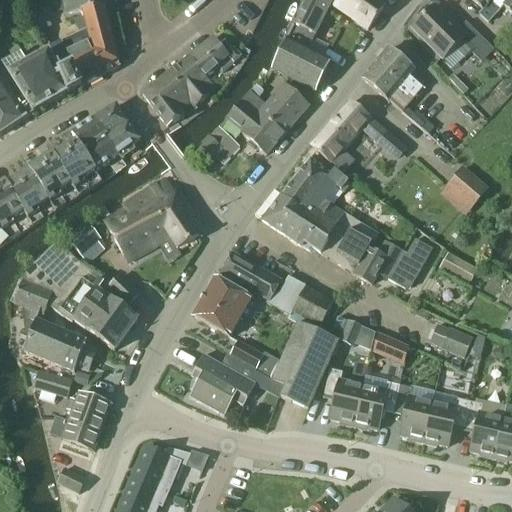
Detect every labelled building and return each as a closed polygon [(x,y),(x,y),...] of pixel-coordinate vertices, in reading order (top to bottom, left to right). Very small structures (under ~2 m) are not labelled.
[(58,0),(57,0),(41,3),(43,13),(61,10),(58,0)] [(81,14),(104,10),(102,0),(59,0),(63,17),(81,14)] [(295,26),(287,42),(308,52),(315,36),(333,0),(306,0),(294,26),(295,26)] [(338,0),(333,8),(366,32),(386,6),(377,0),(338,0)] [(511,0),(468,0),(482,12),(493,0),(500,0),(505,4),(501,9),(511,18),(511,0)] [(434,8),(411,31),(442,62),(443,61),(453,72),(464,60),(465,62),(472,55),(481,65),(493,53),(470,29),(462,37),(458,32),(434,8)] [(81,14),(86,33),(104,76),(119,69),(104,10),(81,14)] [(53,53),(49,54),(55,67),(58,66),(62,75),(73,69),(81,88),(104,76),(86,33),(51,49),(53,53)] [(212,40),(188,59),(195,68),(191,72),(199,81),(198,83),(210,97),(216,91),(206,80),(216,70),(221,75),(222,76),(233,65),(239,59),(225,42),(218,47),(212,40)] [(330,63),(308,52),(287,42),(272,72),(315,94),(330,63)] [(388,51),(375,66),(415,100),(423,91),(409,79),(414,73),(388,51)] [(9,77),(28,67),(20,54),(1,65),(9,77)] [(57,77),(62,75),(58,66),(55,67),(49,54),(28,67),(9,77),(7,78),(21,100),(31,116),(32,117),(65,98),(65,97),(65,96),(57,77)] [(210,97),(198,83),(199,81),(191,72),(195,68),(188,59),(142,96),(167,129),(183,119),(185,120),(196,110),(195,109),(209,96),(210,97)] [(362,82),(364,83),(388,104),(388,103),(402,115),(415,100),(375,66),(362,82)] [(73,69),(62,75),(57,77),(65,96),(65,97),(65,98),(66,98),(82,89),(81,88),(73,69)] [(0,137),(31,116),(21,100),(16,104),(0,80),(0,137)] [(283,88),(266,107),(265,108),(289,130),(290,131),(308,110),(283,88)] [(289,130),(265,108),(250,94),(225,122),(266,158),(289,130)] [(374,145),(384,133),(370,122),(351,104),(311,148),(331,167),(332,165),(344,175),(354,163),(343,153),(349,146),(349,145),(360,133),(374,145)] [(118,159),(132,149),(140,144),(115,109),(95,121),(106,140),(105,141),(118,159)] [(413,117),(409,121),(420,130),(428,122),(417,113),(413,117)] [(71,136),(76,144),(96,174),(118,159),(105,141),(106,140),(95,121),(71,136)] [(221,150),(208,137),(194,151),(207,164),(221,150)] [(96,174),(76,144),(53,158),(52,157),(51,157),(52,159),(71,188),(74,193),(80,189),(78,186),(96,174)] [(28,171),(30,173),(50,206),(55,202),(53,199),(71,188),(52,159),(51,157),(28,171)] [(351,187),(347,184),(333,173),(314,157),(311,161),(310,161),(281,199),(301,215),(295,222),(327,246),(320,257),(330,263),(354,222),(345,216),(325,204),(336,190),(340,193),(341,193),(344,196),(351,187)] [(462,170),(445,188),(471,212),(488,193),(462,170)] [(28,222),(34,218),(32,215),(49,205),(49,206),(50,206),(30,173),(7,188),(6,188),(23,216),(24,215),(28,222)] [(128,267),(129,266),(171,241),(177,251),(198,239),(164,182),(123,207),(125,211),(102,224),(128,267)] [(6,188),(7,188),(5,184),(0,187),(0,228),(3,233),(8,230),(6,227),(23,216),(6,188)] [(304,246),(320,257),(327,246),(295,222),(301,215),(281,199),(262,224),(302,250),(304,246)] [(354,277),(370,251),(379,237),(354,222),(330,263),(345,272),(354,277)] [(69,244),(80,258),(101,241),(90,227),(69,244)] [(388,261),(377,255),(370,251),(354,277),(371,287),(377,276),(405,291),(410,289),(431,250),(416,242),(407,258),(405,257),(393,251),(388,261)] [(25,275),(21,282),(22,282),(22,283),(53,296),(48,308),(71,325),(73,323),(96,291),(103,296),(106,292),(113,286),(112,285),(76,262),(57,243),(25,275)] [(221,276),(268,303),(273,294),(279,283),(232,256),(221,276)] [(441,271),(469,287),(478,272),(449,256),(441,271)] [(113,286),(106,292),(127,311),(140,297),(119,278),(112,285),(113,286)] [(273,294),(268,303),(267,306),(289,318),(290,317),(305,289),(287,279),(278,296),(273,294)] [(251,302),(213,281),(192,318),(229,340),(242,318),(246,320),(251,312),(247,309),(251,302)] [(22,283),(12,307),(13,307),(22,311),(24,333),(30,335),(34,325),(35,322),(41,324),(42,320),(43,320),(48,308),(53,296),(22,283)] [(305,289),(290,317),(318,332),(334,304),(305,289)] [(96,291),(73,323),(84,331),(107,299),(103,296),(96,291)] [(84,331),(114,353),(138,321),(107,299),(84,331)] [(30,335),(22,355),(74,376),(76,370),(87,374),(95,353),(84,349),(87,344),(41,324),(35,322),(34,325),(30,335)] [(332,324),(328,332),(339,337),(343,329),(332,324)] [(347,324),(338,343),(354,350),(363,330),(347,324)] [(285,389),(280,400),(307,412),(337,344),(297,326),(272,383),(285,389)] [(441,350),(441,352),(464,362),(473,341),(460,336),(449,331),(448,333),(437,328),(430,345),(441,350)] [(377,335),(372,355),(403,368),(408,348),(377,335)] [(480,360),(485,340),(477,337),(468,357),(480,360)] [(243,346),(234,361),(253,372),(261,356),(243,346)] [(503,349),(491,355),(495,362),(501,364),(508,359),(503,349)] [(198,384),(189,400),(224,419),(232,404),(243,409),(255,386),(259,389),(264,380),(224,357),(218,366),(203,357),(191,380),(198,384)] [(352,429),(362,388),(340,383),(342,374),(329,372),(323,400),(334,402),(329,422),(339,424),(339,426),(352,429)] [(34,392),(68,402),(74,384),(40,374),(34,392)] [(77,375),(74,384),(83,387),(86,378),(77,375)] [(382,413),(393,416),(399,388),(387,385),(385,393),(362,388),(352,429),(367,433),(367,430),(377,433),(382,413)] [(399,388),(393,416),(404,418),(399,438),(409,441),(409,443),(423,446),(432,404),(410,399),(412,391),(399,388)] [(78,396),(68,426),(99,436),(109,407),(78,396)] [(432,404),(423,446),(436,449),(437,447),(447,450),(452,430),(463,432),(469,404),(457,401),(455,410),(432,404)] [(499,435),(502,420),(480,415),(482,407),(469,404),(463,432),(474,435),(469,455),(479,457),(479,459),(493,462),(499,435)] [(499,435),(493,462),(506,465),(506,463),(511,464),(511,410),(505,409),(502,420),(499,435)] [(68,426),(55,422),(54,427),(50,438),(62,442),(93,453),(99,436),(68,426)] [(144,450),(131,481),(168,496),(181,468),(185,470),(186,468),(191,458),(190,457),(168,451),(165,458),(144,450)] [(56,487),(57,488),(78,498),(85,481),(64,471),(56,487)] [(131,481),(118,511),(157,511),(158,510),(162,511),(168,496),(131,481)] [(175,499),(173,505),(184,510),(186,504),(175,499)] [(404,511),(393,501),(382,511),(404,511)]
